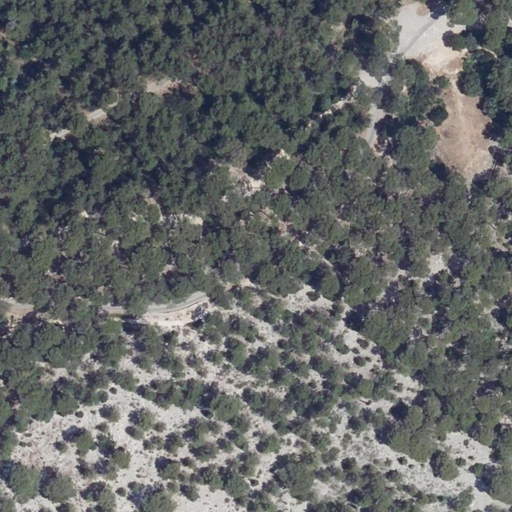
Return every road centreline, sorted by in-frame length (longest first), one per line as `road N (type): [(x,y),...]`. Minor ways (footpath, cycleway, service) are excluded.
road 1 (unclassified): [(0,296),(188,299),(335,192),(366,146),(410,45),(426,30)]
road 2 (track): [(410,45),(357,52),(272,38),(233,46),(129,92),(0,171)]
